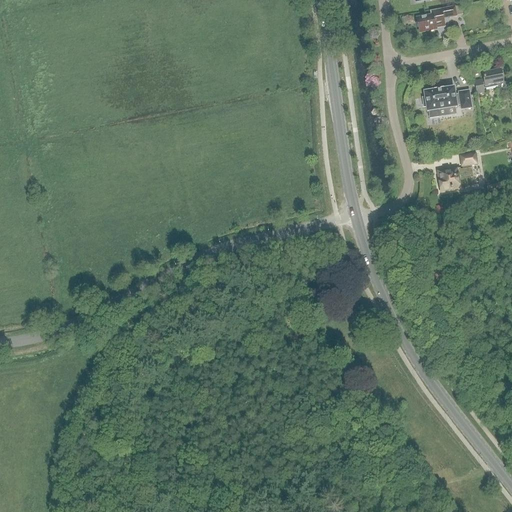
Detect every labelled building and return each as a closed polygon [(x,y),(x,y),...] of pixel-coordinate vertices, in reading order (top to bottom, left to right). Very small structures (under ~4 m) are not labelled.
[(444,26),(443,19),(457,16),(455,7),(430,12),(431,17),(417,20),(420,33),(436,30),(436,28),(444,26)] [(499,103),(507,102),(501,71),(483,75),(484,80),(475,82),(477,95),(484,93),(483,87),(497,84),(499,90),(497,91),(499,103)] [(424,95),(421,96),(423,105),(426,105),(426,108),(428,108),(430,115),(439,114),(438,106),(455,103),(455,102),(459,101),(460,106),(472,104),(468,86),(456,88),(457,91),(453,91),(452,84),(423,89),(424,95)] [(474,185),(474,182),(471,166),(477,165),(475,154),(459,156),(461,168),(462,168),(463,170),(457,170),(449,171),(449,173),(441,174),(442,180),(439,181),(439,183),(438,184),(439,189),(440,190),(441,192),(460,189),(460,188),(474,185)] [(503,182),(486,186),(488,192),(504,188),(503,183),(503,182)]
